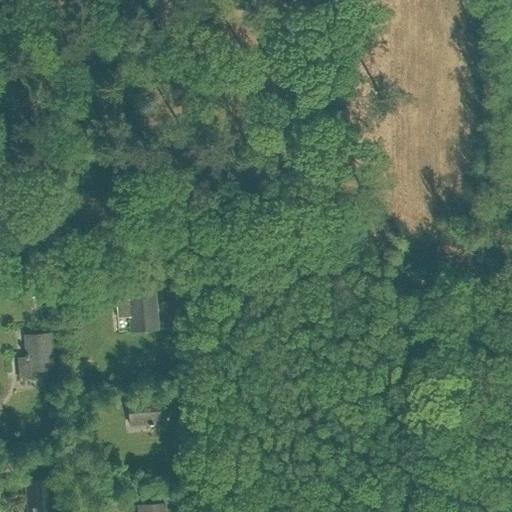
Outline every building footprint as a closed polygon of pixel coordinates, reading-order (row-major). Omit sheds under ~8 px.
[(157,317),(154,281),(128,282),(129,298),(116,299),(117,317),(133,315),(133,316),(146,315),(146,317),(157,317)] [(54,369),(51,333),(25,335),(27,354),(29,354),(30,368),(43,367),(43,370),(54,369)] [(165,408),(164,397),(128,399),(130,425),(149,424),(149,422),(163,421),(162,408),(165,408)] [(56,489),(56,477),(24,479),(26,511),(58,511),(57,489),(56,489)] [(165,511),(164,503),(139,505),(138,511),(165,511)]
